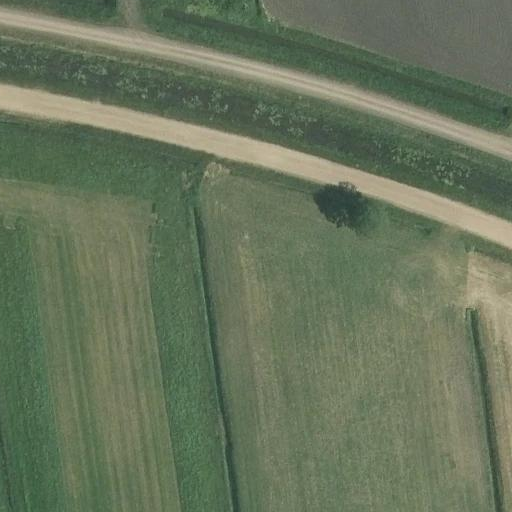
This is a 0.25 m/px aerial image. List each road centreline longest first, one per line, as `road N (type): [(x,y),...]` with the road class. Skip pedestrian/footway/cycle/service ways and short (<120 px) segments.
road 1 (track): [(0,93),(232,144),(511,234)]
road 2 (track): [(511,149),(268,71),(0,16)]
